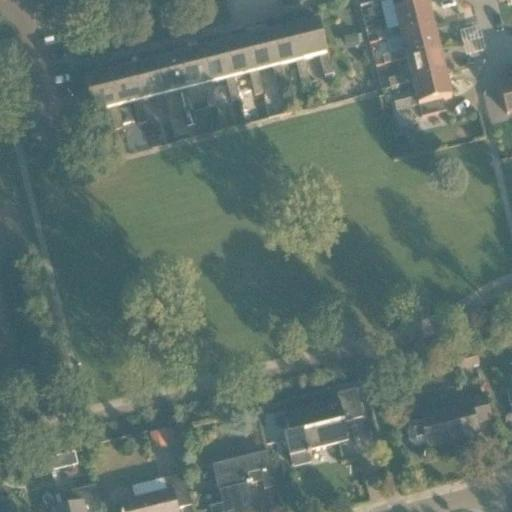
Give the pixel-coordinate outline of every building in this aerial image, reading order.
[(419,7),(417,0),(397,0),(392,1),(399,31),(377,37),(379,44),(401,39),(401,38),(434,30),(428,5),(419,7)] [(304,64),(305,63),(320,60),(326,81),(333,79),(319,24),(296,30),(304,64)] [(310,85),(305,63),(304,64),(296,30),(272,36),(281,69),(297,65),(302,87),(310,85)] [(407,61),(440,53),(434,30),(401,38),(401,39),(405,55),(383,60),(385,68),(407,63),(407,61)] [(287,91),(281,69),(272,36),(249,42),(257,75),(258,75),(273,71),(279,93),(287,91)] [(344,39),(347,52),(360,49),(357,36),(344,39)] [(263,97),(258,75),(257,75),(249,42),(226,48),(234,81),(250,77),(256,99),(263,97)] [(240,103),(234,81),(226,48),(202,54),(211,87),(212,87),(227,83),(232,105),(240,103)] [(412,85),(446,76),(440,53),(407,61),(407,63),(411,78),(389,83),(391,91),(413,85),(412,85)] [(217,109),(212,87),(211,87),(202,54),(179,60),(187,93),(188,93),(203,89),(209,111),(217,109)] [(194,115),(188,93),(187,93),(179,60),(156,65),(164,99),(165,98),(181,94),(187,116),(194,115)] [(170,120),(165,98),(164,99),(156,65),(132,71),(141,104),(157,100),(162,122),(170,120)] [(147,126),(141,104),(132,71),(109,77),(117,110),(118,110),(133,106),(139,128),(147,126)] [(446,115),(443,103),(452,101),(446,76),(412,85),(413,85),(417,101),(395,107),(397,114),(419,109),(422,121),(446,115)] [(124,132),(118,110),(117,110),(109,77),(85,83),(93,116),(110,112),(116,134),(124,132)] [(511,85),(500,89),(507,117),(511,115),(511,85)] [(392,150),(395,161),(411,156),(409,150),(404,147),(392,150)] [(476,353),(463,356),(466,371),(479,368),(476,353)] [(292,469),(311,464),(308,451),(348,441),(344,425),(363,420),(354,385),(335,390),(339,403),(284,417),(290,437),(284,439),(292,469)] [(417,448),(427,446),(428,450),(478,437),(475,425),(491,421),(485,398),(449,407),(451,412),(420,420),(421,424),(412,427),(407,434),(410,444),(417,448)] [(163,434),(150,437),(153,452),(167,449),(163,434)] [(256,511),(252,495),(251,487),(263,484),(264,492),(277,489),(268,454),(213,468),(222,507),(210,510),(210,511),(256,511)] [(64,458),(68,471),(78,468),(75,455),(64,458)] [(119,506),(120,511),(177,511),(191,508),(183,477),(164,482),(167,494),(119,506)] [(100,511),(94,488),(70,494),(73,508),(54,511),(100,511)]
